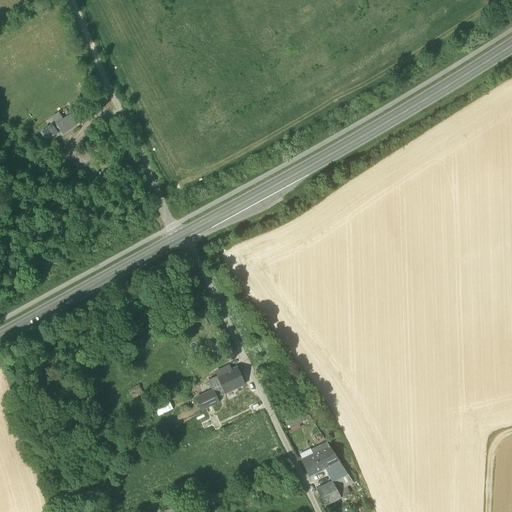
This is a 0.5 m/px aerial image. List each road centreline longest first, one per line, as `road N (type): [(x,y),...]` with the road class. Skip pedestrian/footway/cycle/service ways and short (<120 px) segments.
road 1 (primary): [(183,234),(511,45)]
road 2 (unclassified): [(183,234),(317,511)]
road 3 (track): [(183,234),(71,0)]
road 4 (primary): [(0,335),(183,234)]
